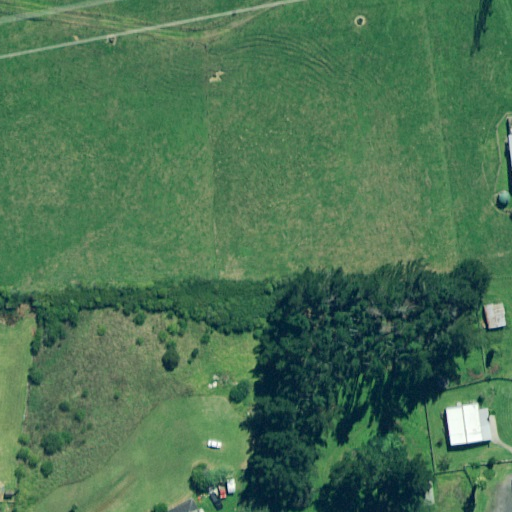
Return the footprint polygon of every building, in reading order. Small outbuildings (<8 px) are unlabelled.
[(505,326),(502,304),(484,306),(488,328),(505,326)] [(449,378),(438,376),(437,387),(447,389),(449,378)] [(486,409),(477,411),(476,405),(444,409),(450,445),(491,439),(486,409)] [(213,477),(210,467),(198,471),(202,481),(213,477)] [(435,506),(435,479),(415,480),(415,506),(435,506)] [(197,511),(190,499),(165,511),(197,511)]
